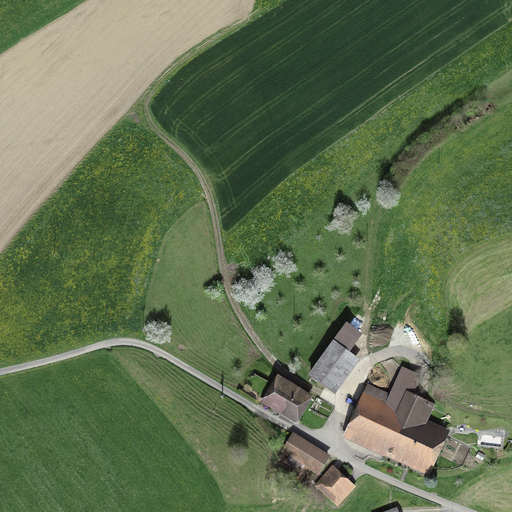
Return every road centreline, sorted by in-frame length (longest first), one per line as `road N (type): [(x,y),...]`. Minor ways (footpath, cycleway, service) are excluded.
road 1 (unclassified): [(0,371),(113,342),(152,347),(365,469),(470,511)]
road 2 (track): [(511,75),(421,134),(392,165),(376,213),(365,337)]
